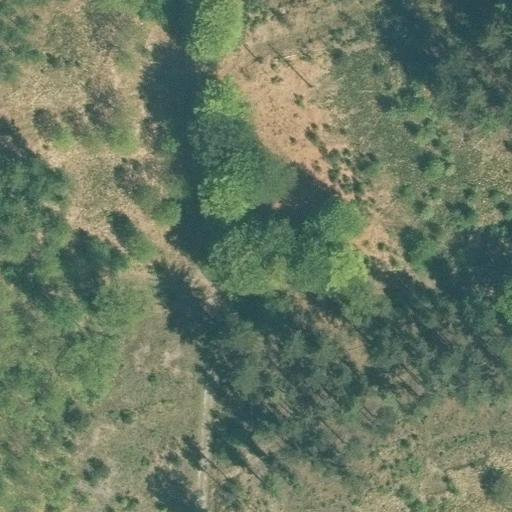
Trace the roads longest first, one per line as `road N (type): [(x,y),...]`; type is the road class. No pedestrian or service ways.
road 1 (track): [(200,511),(214,284),(511,277)]
road 2 (track): [(0,308),(102,283),(214,284),(206,69),(194,0)]
